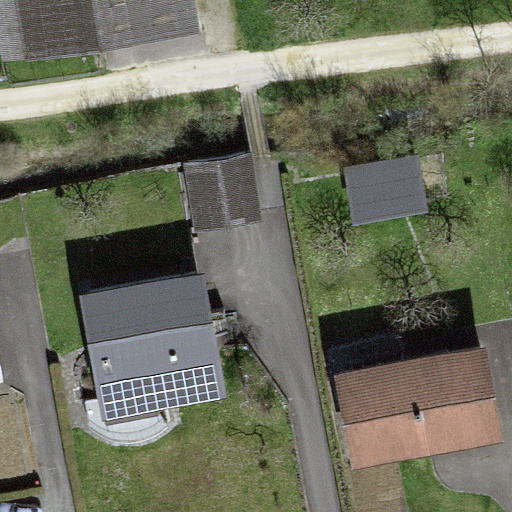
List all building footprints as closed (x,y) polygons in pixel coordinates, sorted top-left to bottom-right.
[(0,0),(0,31),(8,82),(196,53),(187,0),(0,0)] [(246,164),(186,178),(198,233),(258,220),(246,164)] [(421,165),(344,180),(354,232),(431,217),(421,165)] [(197,284),(96,302),(116,412),(217,393),(197,284)] [(479,361),(335,381),(347,464),(490,445),(479,361)]
